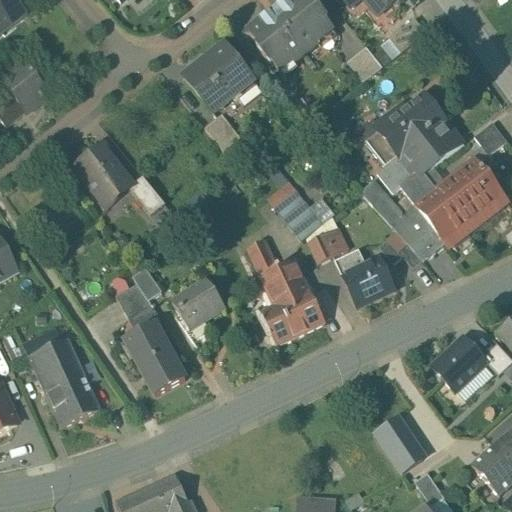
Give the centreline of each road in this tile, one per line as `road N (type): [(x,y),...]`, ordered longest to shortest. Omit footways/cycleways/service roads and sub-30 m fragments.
road 1 (primary): [(164,446),(511,275)]
road 2 (residential): [(130,66),(0,181)]
road 3 (primary): [(0,495),(164,446)]
road 4 (residential): [(439,0),(511,97)]
